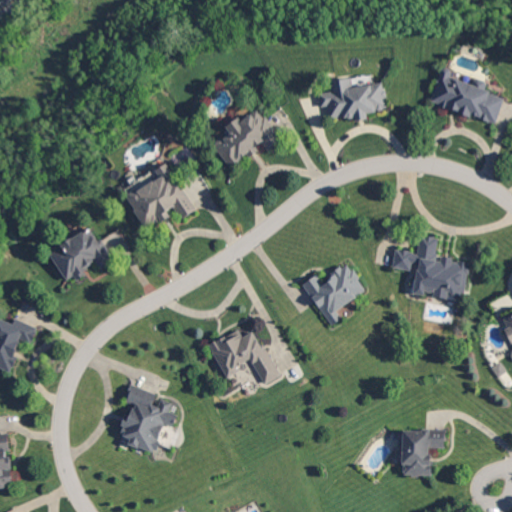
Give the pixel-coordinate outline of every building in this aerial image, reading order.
[(431,103),(497,123),(506,94),(451,78),(453,69),(442,66),(431,103)] [(384,81),(354,86),(352,75),(331,79),(333,92),(320,95),(322,106),(328,105),(331,121),(369,115),(368,112),(388,109),(384,81)] [(214,144),(230,167),(253,151),(252,149),(263,141),(267,147),(281,138),(258,105),(227,126),(231,132),(214,144)] [(146,229),(168,217),(166,213),(177,207),(183,218),(195,211),(169,162),(146,175),(150,181),(127,194),(146,229)] [(66,280),(75,275),(76,276),(98,263),(100,266),(111,260),(93,227),(50,251),(66,280)] [(464,300),(470,262),(453,259),(453,257),(438,254),(441,237),(421,234),(418,252),(396,248),(393,267),(411,270),(413,264),(418,264),(414,293),(425,294),(425,293),(464,300)] [(332,325),(342,318),(337,310),(367,290),(349,263),(323,280),(318,273),(304,283),(332,325)] [(511,313),(502,318),(511,340),(511,350),(510,352),(511,356),(511,313)] [(0,366),(11,371),(23,336),(33,340),(38,327),(16,319),(15,323),(0,317),(0,366)] [(265,384),(280,375),(255,330),(243,336),(239,328),(209,345),(227,376),(249,364),(252,371),(257,368),(265,384)] [(164,423),(174,425),(178,413),(170,411),(173,401),(155,396),(156,392),(131,385),(126,402),(133,404),(129,421),(124,419),(120,434),(130,437),(129,444),(156,452),(164,423)] [(398,429),(398,450),(403,450),(403,474),(432,475),(432,449),(446,449),(446,430),(398,429)] [(0,487),(13,486),(10,455),(9,455),(7,432),(0,432),(0,487)]
